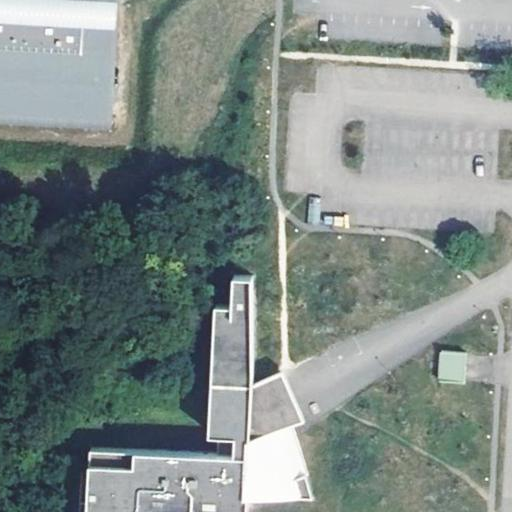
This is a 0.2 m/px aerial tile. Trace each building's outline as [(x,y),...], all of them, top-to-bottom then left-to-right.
[(0,0),(0,108),(85,115),(91,38),(73,36),(75,0),(0,0)] [(75,0),(73,36),(91,38),(85,115),(0,108),(0,120),(103,127),(114,0),(75,0)] [(254,275),(234,275),(233,305),(253,306),(254,275)] [(253,306),(233,305),(216,304),(211,415),(241,417),(241,423),(250,423),(249,440),(290,425),(306,419),(284,369),(251,383),(253,306)] [(437,355),(435,384),(460,386),(461,357),(437,355)] [(247,511),(248,496),(313,499),(290,425),(249,440),(250,423),(241,423),(241,417),(211,415),(210,434),(219,435),(218,454),(92,448),(89,503),(80,502),(79,511),(247,511)]
